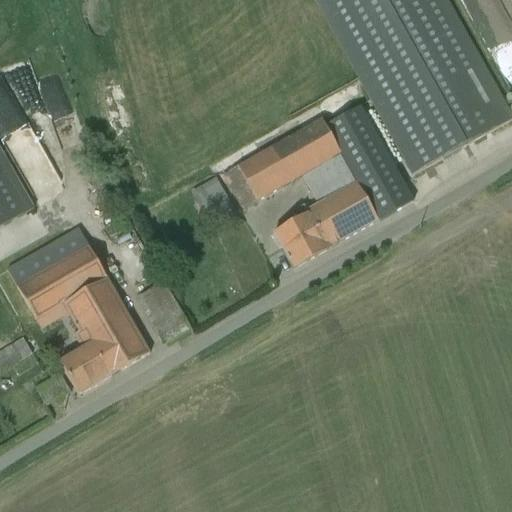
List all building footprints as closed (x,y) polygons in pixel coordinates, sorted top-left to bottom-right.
[(511,119),(444,0),(314,0),(311,2),(411,179),(511,122),(511,119)] [(511,77),(511,0),(472,0),(511,78),(511,77)] [(40,78),(23,84),(32,112),(50,105),(40,78)] [(319,122),(235,167),(255,204),(339,159),(319,122)] [(372,127),(335,147),(375,221),(412,201),(372,127)] [(0,156),(0,229),(31,212),(0,156)] [(234,184),(207,195),(222,232),(249,221),(234,184)] [(288,271),(375,223),(356,189),(269,237),(288,271)] [(84,391),(153,354),(113,280),(66,305),(91,352),(69,363),(84,391)] [(194,318),(172,281),(144,297),(167,335),(194,318)] [(349,316),(344,306),(318,318),(331,347),(418,307),(409,288),(349,316)] [(0,369),(30,351),(21,336),(0,349),(0,369)] [(62,410),(79,399),(68,382),(51,393),(62,410)]
